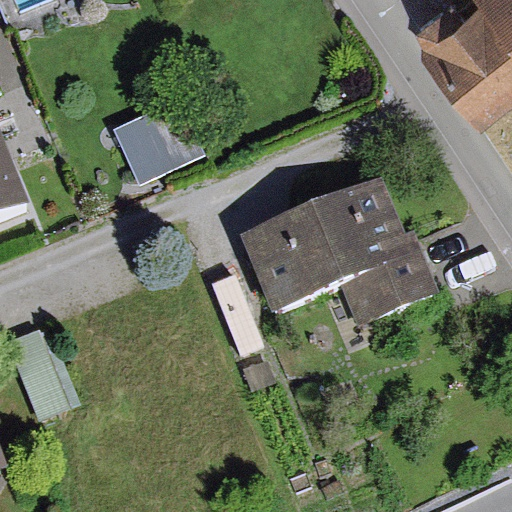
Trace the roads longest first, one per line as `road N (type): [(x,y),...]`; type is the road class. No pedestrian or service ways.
road 1 (residential): [(0,279),(440,95)]
road 2 (residential): [(440,95),(511,204)]
